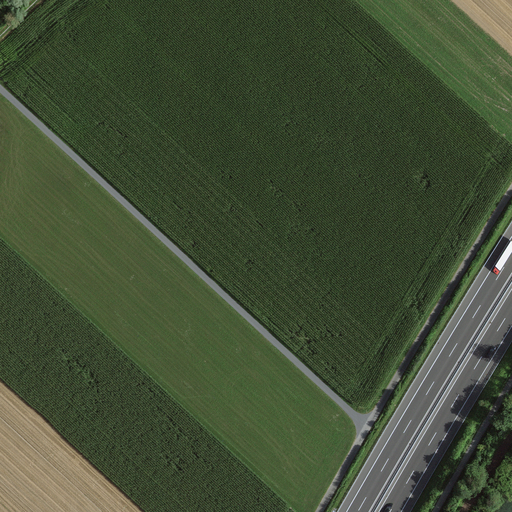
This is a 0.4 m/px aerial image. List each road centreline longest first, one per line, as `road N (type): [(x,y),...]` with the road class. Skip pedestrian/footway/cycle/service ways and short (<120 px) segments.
road 1 (track): [(0,88),(367,425)]
road 2 (track): [(511,192),(320,511)]
road 3 (motorway): [(511,253),(357,511)]
road 4 (motorway): [(391,511),(511,310)]
road 5 (track): [(511,382),(435,511)]
